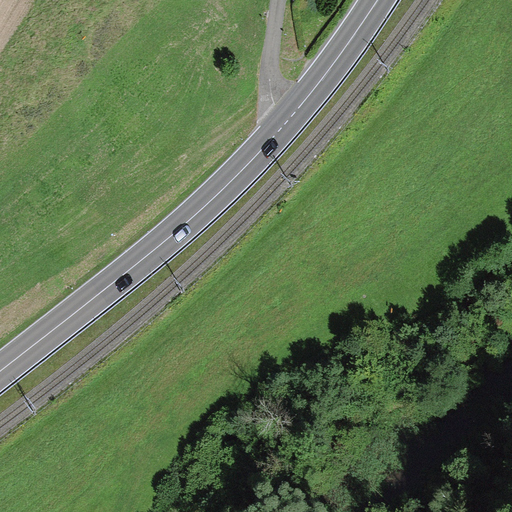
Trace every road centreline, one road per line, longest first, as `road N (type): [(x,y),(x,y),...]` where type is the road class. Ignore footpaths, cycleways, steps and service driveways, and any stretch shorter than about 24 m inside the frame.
road 1 (primary): [(0,369),(219,191),(284,122)]
road 2 (primary): [(284,122),(375,0)]
road 3 (residential): [(279,0),(270,79),(284,122)]
